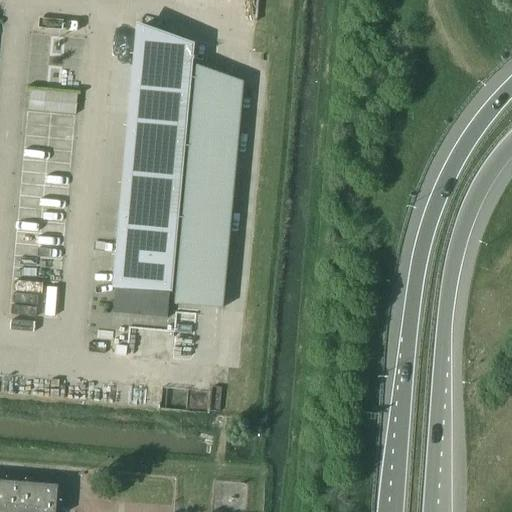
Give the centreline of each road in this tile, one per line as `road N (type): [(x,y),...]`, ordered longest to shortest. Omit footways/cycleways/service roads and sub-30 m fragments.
road 1 (motorway): [(511,85),(447,168),(416,246),(395,511)]
road 2 (motorway): [(428,511),(450,257),(479,186),(511,144)]
